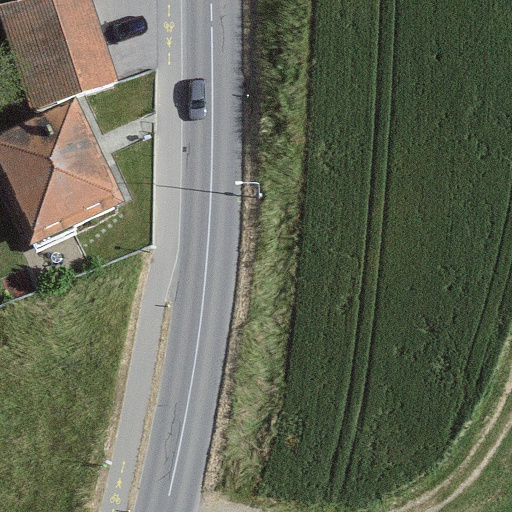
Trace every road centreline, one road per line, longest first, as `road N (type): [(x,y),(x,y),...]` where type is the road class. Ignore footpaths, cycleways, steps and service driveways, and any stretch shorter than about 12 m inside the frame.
road 1 (tertiary): [(166,511),(203,305),(210,0)]
road 2 (track): [(511,375),(425,484),(341,511)]
